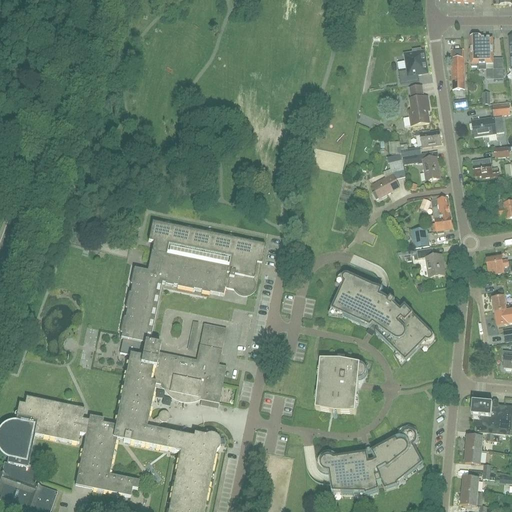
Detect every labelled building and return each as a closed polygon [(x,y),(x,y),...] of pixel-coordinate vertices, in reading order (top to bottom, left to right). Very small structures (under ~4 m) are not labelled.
[(481,38),(470,38),(471,65),(471,67),(476,67),(477,67),(477,71),(486,71),(486,70),(493,70),(493,59),(492,39),(481,39),(481,38)] [(409,71),(400,73),(401,80),(417,78),(420,77),(430,75),(426,53),(423,53),(422,51),(414,52),(415,55),(406,56),(409,71)] [(463,51),(451,51),(452,91),(464,90),(463,51)] [(503,80),(503,70),(493,70),(493,81),(503,80)] [(409,89),(411,101),(410,101),(412,112),(409,112),(412,127),(430,125),(428,112),(429,112),(428,107),(429,107),(428,98),(423,99),(422,87),(409,89)] [(490,105),(490,93),(482,93),(482,106),(490,105)] [(509,105),(492,106),(493,118),(510,116),(509,105)] [(472,123),(474,138),(483,137),(483,139),(489,138),(489,142),(496,141),(494,120),(472,123)] [(441,147),(439,132),(423,135),(422,132),(413,133),(414,137),(420,136),(422,150),(441,147)] [(401,154),(401,151),(399,142),(389,143),(389,155),(391,155),(392,156),(401,154)] [(420,148),(401,151),(401,154),(402,158),(421,155),(420,148)] [(495,159),(509,158),(508,148),(493,149),(495,159)] [(422,183),(440,180),(437,159),(429,160),(428,154),(416,156),(402,158),(404,166),(418,164),(418,166),(423,165),(426,182),(422,183)] [(372,187),(375,192),(372,194),(376,200),(379,199),(379,200),(399,189),(393,179),(398,177),(397,173),(404,171),(400,155),(386,158),(392,176),(372,187)] [(490,160),(472,163),(473,168),(474,179),(482,177),(482,180),(499,177),(498,172),(492,173),(490,160)] [(498,210),(499,218),(505,217),(506,220),(511,219),(511,203),(509,204),(508,198),(503,198),(504,209),(498,210)] [(430,203),(423,200),(419,209),(427,212),(430,203)] [(432,202),(435,226),(432,226),(433,234),(438,233),(438,235),(444,234),(443,232),(452,231),(448,200),(432,202)] [(79,435),(85,436),(75,487),(91,490),(91,491),(130,498),(132,489),(137,491),(139,482),(109,476),(116,439),(123,441),(123,443),(179,454),(179,456),(170,455),(179,457),(167,511),(203,511),(215,453),(216,453),(217,452),(218,450),(219,449),(219,447),(219,446),(219,444),(219,442),(218,441),(217,439),(216,438),(215,437),(213,436),(211,436),(210,436),(208,436),(206,436),(205,437),(193,435),(192,439),(160,432),(156,426),(166,419),(163,414),(153,421),(149,416),(155,387),(160,388),(161,389),(162,390),(163,390),(166,391),(170,396),(175,399),(182,402),(189,402),(195,401),(201,398),(200,401),(218,405),(226,368),(215,366),(217,356),(220,356),(226,330),(203,325),(198,352),(205,353),(203,363),(159,354),(160,346),(149,344),(158,296),(161,284),(164,285),(164,286),(172,288),(172,286),(177,287),(176,288),(192,292),(192,291),(201,292),(200,293),(209,295),(209,294),(223,297),(225,289),(235,291),(236,292),(237,293),(239,294),(240,295),(242,296),(244,296),(246,296),(248,295),(249,294),(251,293),(252,292),(253,291),(254,289),(254,287),(255,285),(254,284),(254,282),(253,280),(253,279),(256,264),(261,265),(265,246),(255,244),(254,246),(244,244),(245,242),(234,239),(234,242),(224,240),(224,237),(214,235),(213,238),(203,236),(203,233),(193,231),(192,234),(182,232),(183,229),(172,227),(171,230),(161,227),(162,225),(151,222),(147,242),(153,243),(147,272),(133,269),(130,286),(131,286),(129,294),(128,294),(128,296),(125,310),(126,310),(125,318),(124,318),(120,334),(121,334),(120,339),(122,340),(119,354),(129,356),(115,427),(102,424),(103,420),(89,417),(88,422),(82,421),(84,411),(27,399),(26,406),(19,405),(19,404),(18,404),(17,412),(14,414),(16,417),(15,418),(16,419),(15,423),(14,423),(11,424),(8,425),(5,426),(2,428),(0,430),(0,453),(0,454),(2,456),(5,458),(8,460),(7,465),(3,464),(1,474),(0,473),(0,468),(0,467),(0,500),(9,504),(9,505),(14,506),(14,505),(25,509),(25,510),(31,511),(50,511),(57,494),(34,486),(39,471),(27,469),(34,437),(77,445),(79,435)] [(411,231),(414,250),(430,247),(427,228),(411,231)] [(426,258),(429,279),(445,276),(442,256),(434,257),(432,249),(417,251),(413,252),(413,251),(397,253),(398,257),(413,255),(414,260),(418,260),(426,258)] [(489,271),(489,276),(503,274),(502,269),(508,268),(509,275),(511,274),(511,262),(508,263),(508,261),(502,262),(501,258),(486,260),(488,271),(489,271)] [(381,292),(348,277),(347,277),(346,277),(345,277),(344,278),(343,279),(343,280),(343,281),(343,282),(343,283),(344,283),(344,284),(345,284),(332,311),(361,324),(362,320),(373,326),(377,328),(385,336),(383,339),(405,361),(426,340),(427,341),(428,341),(429,341),(430,341),(430,340),(431,340),(432,339),(432,338),(432,337),(432,336),(432,335),(431,334),(397,300),(395,302),(391,300),(392,297),(381,292)] [(495,314),(511,310),(511,306),(505,308),(504,298),(492,300),(495,314)] [(511,310),(495,314),(497,328),(508,326),(507,316),(511,315),(511,310)] [(510,371),(510,370),(511,370),(511,351),(511,352),(511,359),(505,358),(503,369),(506,370),(505,371),(510,371)] [(364,369),(364,368),(363,368),(362,367),(361,367),(360,366),(359,366),(357,366),(356,367),(355,367),(354,368),(352,368),(352,363),(345,363),(345,359),(338,358),(338,362),(320,361),(315,410),(335,414),(355,414),(358,381),(360,381),(361,381),(362,380),(363,379),(364,378),(365,377),(365,376),(366,375),(366,374),(366,372),(365,371),(365,370),(364,369)] [(487,435),(499,436),(511,437),(511,407),(498,407),(498,405),(472,403),(471,417),(475,417),(474,434),(487,435)] [(365,496),(378,492),(377,485),(381,484),(385,490),(398,486),(395,482),(404,475),(405,477),(416,469),(414,467),(421,462),(412,446),(414,445),(414,444),(415,443),(416,442),(416,441),(416,439),(416,438),(416,437),(415,435),(414,434),(414,433),(412,433),(411,432),(410,432),(409,431),(407,432),(406,432),(405,433),(404,433),(403,434),(402,435),(401,437),(401,438),(372,454),(373,456),(367,458),(367,456),(334,460),(332,459),(331,459),(330,458),(329,458),(327,458),(326,459),(325,459),(324,460),(323,461),(322,462),(321,463),(321,465),(321,466),(321,467),(321,469),(322,470),(323,471),(324,472),(325,473),(326,473),(327,474),(329,474),(330,474),(331,481),(332,491),(341,492),(341,494),(354,494),(354,492),(364,492),(365,496)] [(487,435),(486,442),(499,443),(499,436),(487,435)] [(466,451),(481,452),(482,439),(467,437),(466,451)] [(481,452),(466,451),(464,465),(480,466),(481,452)] [(483,473),(496,475),(496,474),(494,474),(495,471),(490,470),(491,467),(483,466),(483,473)] [(496,475),(483,473),(482,480),(499,482),(499,477),(496,476),(496,475)] [(462,492),(477,494),(479,480),(463,479),(462,492)] [(477,494),(462,492),(461,506),(476,507),(477,494)]
